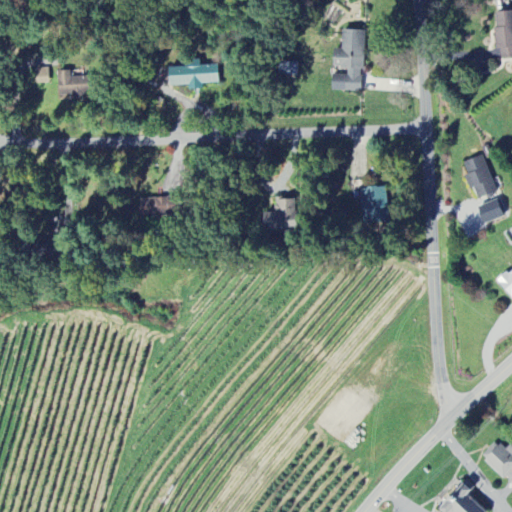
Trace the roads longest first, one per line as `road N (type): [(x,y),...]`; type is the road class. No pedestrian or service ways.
road 1 (residential): [(441,429),(421,0)]
road 2 (residential): [(428,136),(0,150)]
road 3 (residential): [(381,489),(400,511),(499,496),(441,429)]
road 4 (secondary): [(511,364),(362,511)]
